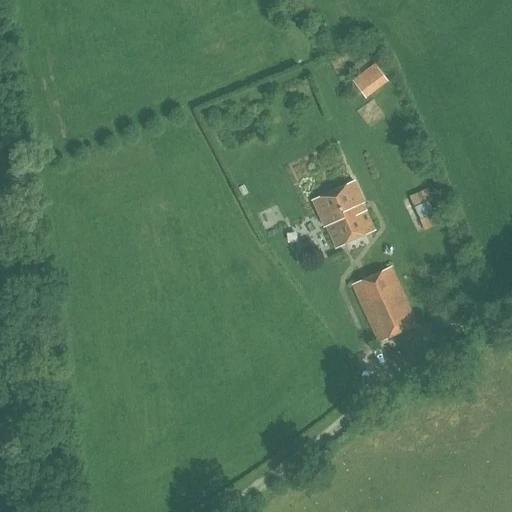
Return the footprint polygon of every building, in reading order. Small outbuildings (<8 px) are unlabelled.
[(381,61),(357,77),(369,96),(394,80),(381,61)] [(435,140),(417,118),(398,134),(415,156),(435,140)] [(375,230),(362,203),(364,202),(355,181),(313,200),(325,227),(326,226),(336,248),(375,230)] [(424,227),(446,223),(441,195),(419,199),(424,227)] [(379,342),(418,325),(392,267),(353,285),(379,342)]
